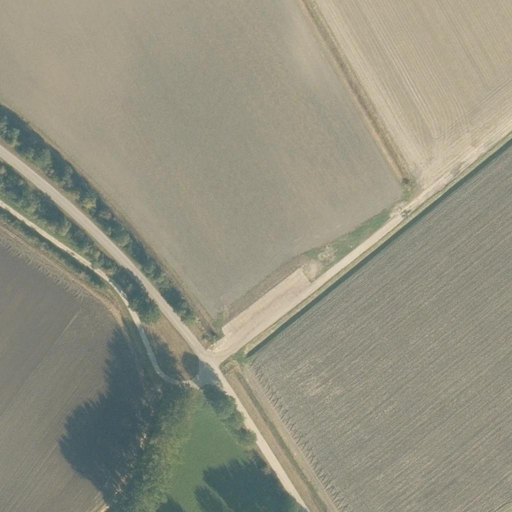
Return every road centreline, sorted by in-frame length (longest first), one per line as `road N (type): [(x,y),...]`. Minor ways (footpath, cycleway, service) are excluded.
road 1 (unclassified): [(305,511),(199,346),(97,233),(0,150)]
road 2 (track): [(216,372),(174,382),(155,364),(114,284),(0,204)]
